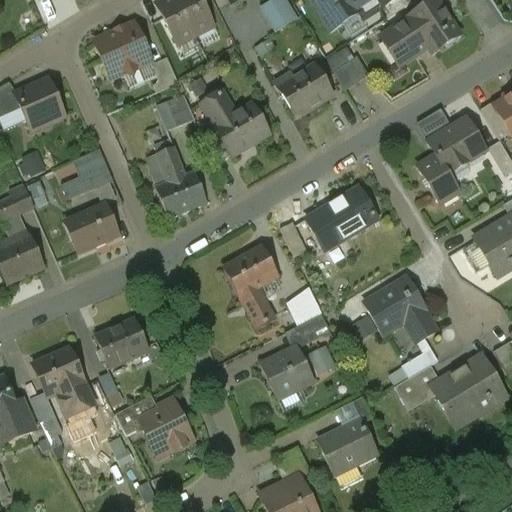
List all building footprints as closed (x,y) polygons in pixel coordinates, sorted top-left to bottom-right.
[(194,38),(174,0),(167,0),(155,6),(176,47),(194,38)] [(212,28),(196,0),(174,0),(194,38),(212,28)] [(277,0),(260,10),(274,34),(296,20),(283,0),(277,0)] [(310,0),(309,1),(330,34),(359,15),(360,14),(350,0),(310,0)] [(350,0),(360,14),(359,15),(363,22),(396,0),(350,0)] [(435,2),(407,20),(409,21),(420,39),(422,38),(433,55),(458,38),(435,2)] [(409,21),(383,38),(401,65),(428,48),(432,54),(431,55),(431,56),(433,55),(422,38),(420,39),(409,21)] [(133,27),(124,31),(123,29),(113,33),(114,35),(93,45),(101,63),(106,65),(112,80),(121,76),(125,77),(134,73),(135,69),(149,63),(133,27)] [(345,51),(325,63),(343,93),(367,78),(356,59),(352,62),(345,51)] [(177,86),(166,60),(150,68),(156,82),(154,87),(151,88),(154,96),(177,86)] [(313,68),(293,81),(290,76),(273,86),(294,121),(332,98),(313,68)] [(46,83),(14,97),(30,134),(63,119),(46,83)] [(8,85),(0,90),(0,119),(19,111),(14,97),(8,85)] [(511,92),(508,95),(510,98),(493,108),(492,109),(509,136),(511,141),(511,92)] [(182,97),(158,107),(169,132),(193,122),(182,97)] [(224,98),(202,109),(213,130),(234,119),(224,98)] [(509,136),(492,109),(493,108),(491,105),(479,112),(497,143),(509,136)] [(234,119),(213,130),(229,159),(266,138),(250,110),(234,119)] [(464,121),(426,144),(434,157),(445,177),(446,176),(484,153),(464,121)] [(213,130),(200,138),(214,168),(229,159),(213,130)] [(511,172),(511,166),(498,144),(487,151),(503,178),(511,172)] [(174,151),(146,162),(157,189),(184,178),(174,151)] [(112,185),(98,152),(80,160),(89,180),(94,192),(112,185)] [(434,157),(416,168),(438,205),(457,194),(446,176),(445,177),(434,157)] [(157,189),(154,190),(166,223),(205,207),(192,176),(184,178),(157,189)] [(89,180),(61,192),(66,204),(94,192),(89,180)] [(23,188),(9,194),(13,203),(19,218),(33,212),(23,188)] [(357,190),(304,222),(323,254),(376,222),(357,190)] [(511,201),(502,208),(508,219),(511,217),(511,201)] [(13,203),(0,208),(0,225),(19,218),(13,203)] [(102,212),(64,228),(76,257),(114,241),(102,212)] [(511,217),(508,219),(473,241),(496,279),(511,269),(511,217)] [(305,254),(291,225),(279,231),(293,260),(305,254)] [(27,242),(16,246),(14,241),(0,246),(0,251),(1,253),(0,253),(0,277),(4,287),(39,273),(27,242)] [(276,279),(260,250),(221,271),(238,301),(256,291),(276,279)] [(424,317),(404,283),(363,307),(382,340),(401,329),(413,347),(433,335),(423,317),(424,317)] [(273,322),(256,291),(238,301),(256,332),(273,322)] [(320,318),(312,322),(319,337),(328,333),(320,318)] [(133,323),(94,340),(108,371),(147,353),(133,323)] [(511,378),(511,355),(505,345),(491,354),(507,381),(511,378)] [(324,347),(308,355),(320,377),(336,369),(324,347)] [(295,348),(258,366),(274,399),(311,381),(295,348)] [(67,352),(31,368),(46,400),(64,393),(70,390),(82,384),(67,352)] [(427,352),(399,369),(406,382),(427,369),(435,365),(427,352)] [(463,376),(459,371),(437,384),(429,389),(435,400),(442,413),(452,408),(463,428),(506,402),(482,364),(463,376)] [(406,382),(393,390),(409,415),(435,400),(429,389),(437,384),(427,369),(406,382)] [(2,380),(0,381),(0,416),(15,411),(14,408),(2,380)] [(82,384),(70,390),(72,395),(85,390),(82,384)] [(85,390),(72,395),(70,390),(64,393),(65,396),(63,397),(72,418),(93,409),(85,390)] [(21,405),(14,408),(15,411),(0,416),(0,426),(8,444),(34,433),(21,405)] [(160,417),(157,410),(136,421),(153,455),(169,447),(172,452),(192,442),(175,409),(160,417)] [(53,417),(37,424),(50,451),(61,446),(56,437),(62,434),(53,417)] [(359,423),(316,444),(332,478),(376,456),(359,423)] [(296,449),(271,462),(283,485),(297,478),(299,483),(310,478),(296,449)] [(297,478),(283,485),(284,487),(259,499),(265,511),(313,511),(299,483),(297,478)]
